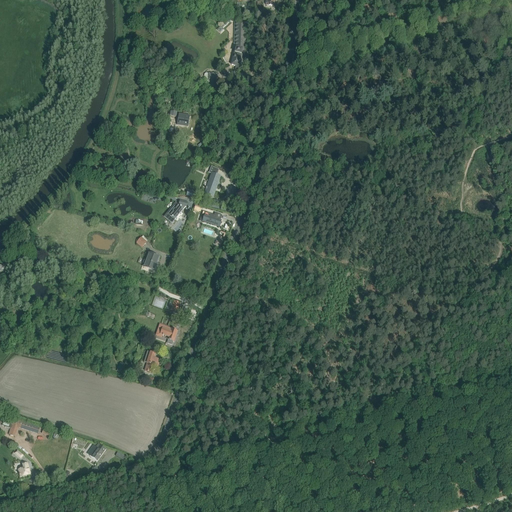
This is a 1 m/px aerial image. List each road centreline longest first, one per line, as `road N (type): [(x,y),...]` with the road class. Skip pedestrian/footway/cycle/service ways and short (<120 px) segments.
road 1 (tertiary): [(0,503),(150,457),(263,157),(288,67)]
road 2 (unclassified): [(288,67),(511,2)]
